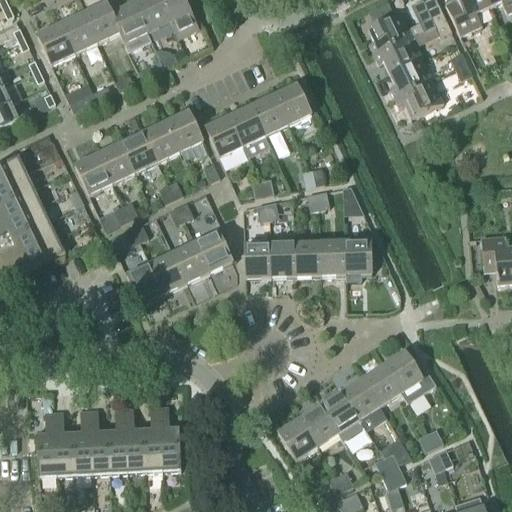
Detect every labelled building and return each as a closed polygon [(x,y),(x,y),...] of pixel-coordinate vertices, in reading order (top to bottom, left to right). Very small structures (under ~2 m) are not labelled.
[(147,37),(169,27),(162,12),(156,0),(149,0),(133,8),(147,37)] [(156,0),(162,12),(183,3),(181,0),(156,0)] [(430,22),(406,34),(399,20),(367,35),(373,48),(368,51),(373,61),(446,25),(434,0),(433,0),(422,5),(430,22)] [(488,14),(481,0),(453,0),(458,10),(447,15),(459,40),(481,30),(476,19),(488,14)] [(511,0),(481,0),(488,14),(501,8),(506,18),(511,15),(511,0)] [(0,10),(2,14),(8,11),(3,1),(0,2),(0,10)] [(183,3),(162,12),(169,27),(177,43),(197,34),(183,3)] [(96,49),(118,39),(120,38),(111,19),(105,7),(82,19),(96,49)] [(147,37),(133,8),(111,19),(120,38),(118,39),(123,49),(147,37)] [(8,11),(2,14),(6,24),(13,21),(8,11)] [(59,29),(74,60),(96,49),(82,19),(59,29)] [(414,50),(438,39),(440,41),(451,36),(446,25),(373,61),(376,70),(382,67),(388,80),(421,64),(414,50)] [(74,60),(59,29),(36,41),(50,71),(74,60)] [(17,46),(23,43),(19,33),(12,36),(17,46)] [(23,43),(17,46),(22,56),(28,53),(23,43)] [(455,74),(466,68),(461,57),(450,62),(455,74)] [(174,58),(159,65),(163,75),(178,67),(174,58)] [(393,104),(431,85),(421,64),(388,80),(394,91),(388,93),(393,104)] [(32,79),(39,76),(34,66),(27,69),(32,79)] [(466,68),(455,74),(460,85),(472,79),(466,68)] [(141,85),(155,78),(151,69),(136,76),(141,85)] [(39,76),(32,79),(37,89),(43,86),(39,76)] [(118,96),(133,89),(128,80),(114,87),(118,96)] [(431,85),(393,104),(398,113),(403,111),(410,124),(442,108),(431,85)] [(273,100),(287,130),(310,119),(296,89),(273,100)] [(96,107),(111,100),(106,91),(92,98),(96,107)] [(3,92),(0,93),(0,113),(10,108),(3,92)] [(48,112),(54,109),(50,99),(43,102),(48,112)] [(250,111),(264,140),(287,130),(273,100),(250,111)] [(73,118),(87,111),(83,102),(68,109),(73,118)] [(10,108),(0,113),(0,133),(18,125),(10,108)] [(228,121),(242,151),(264,140),(250,111),(228,121)] [(165,127),(179,156),(202,145),(188,116),(165,127)] [(242,151),(228,121),(205,132),(219,162),(242,151)] [(142,137),(156,167),(179,156),(165,127),(142,137)] [(119,148),(133,178),(156,167),(142,137),(119,148)] [(97,159),(111,189),(133,178),(119,148),(97,159)] [(111,189),(97,159),(74,170),(88,200),(111,189)] [(0,188),(24,177),(16,160),(0,168),(0,188)] [(219,182),(212,168),(203,172),(210,186),(219,182)] [(311,175),(314,191),(324,188),(321,173),(311,175)] [(314,191),(311,175),(301,177),(304,193),(314,191)] [(24,177),(0,188),(0,208),(32,193),(24,177)] [(260,186),(263,201),(273,199),(270,183),(260,186)] [(166,189),(173,204),(182,200),(175,185),(166,189)] [(263,201),(260,186),(250,188),(254,203),(263,201)] [(173,204),(166,189),(157,193),(164,208),(173,204)] [(363,220),(350,192),(342,193),(343,220),(363,220)] [(32,193),(0,208),(0,228),(40,209),(32,193)] [(316,198),(319,215),(329,213),(325,196),(316,198)] [(319,215),(316,198),(306,200),(309,217),(319,215)] [(121,211),(128,225),(138,221),(131,206),(121,211)] [(176,211),(184,226),(193,221),(185,207),(176,211)] [(265,209),(268,225),(278,223),(275,207),(265,209)] [(40,209),(0,228),(0,237),(6,235),(10,243),(48,225),(40,209)] [(268,225),(265,209),(255,211),(259,227),(268,225)] [(128,225),(121,211),(112,215),(119,230),(128,225)] [(184,226),(176,211),(167,216),(175,230),(184,226)] [(48,225),(10,243),(13,251),(0,257),(0,267),(55,241),(48,225)] [(132,232),(139,247),(148,243),(141,228),(132,232)] [(139,247),(132,232),(123,236),(130,251),(139,247)] [(193,247),(208,278),(232,266),(217,236),(193,247)] [(55,241),(0,267),(0,276),(0,277),(21,267),(26,276),(63,258),(55,241)] [(511,291),(511,252),(505,253),(504,241),(480,243),(483,271),(494,270),(496,292),(511,291)] [(319,247),(320,280),(345,280),(344,246),(319,247)] [(344,246),(345,280),(371,279),(370,246),(344,246)] [(171,258),(185,288),(208,278),(193,247),(171,258)] [(295,248),(296,281),(320,280),(319,247),(295,248)] [(270,249),(271,282),(296,281),(295,248),(270,249)] [(271,282),(270,249),(244,250),(245,283),(271,282)] [(149,268),(163,299),(185,288),(171,258),(149,268)] [(163,299),(149,268),(125,279),(140,310),(163,299)] [(382,370),(400,398),(422,383),(404,356),(382,370)] [(361,384),(379,411),(400,398),(382,370),(361,384)] [(340,397),(358,424),(379,411),(361,384),(340,397)] [(319,410),(337,438),(343,448),(364,434),(358,424),(340,397),(319,410)] [(299,424),(316,451),(337,438),(319,410),(299,424)] [(162,476),(159,411),(150,411),(151,434),(142,434),(144,477),(162,476)] [(159,411),(162,476),(180,475),(178,433),(169,433),(167,411),(159,411)] [(144,477),(142,434),(133,435),(132,412),(123,413),(126,478),(144,477)] [(126,478),(123,413),(114,413),(115,436),(107,436),(109,478),(126,478)] [(109,478),(107,436),(98,436),(97,414),(88,415),(91,479),(109,478)] [(91,479),(88,415),(79,415),(80,437),(71,438),(73,480),(91,479)] [(73,480),(71,438),(63,438),(62,416),(52,417),(55,481),(73,480)] [(55,481),(52,417),(44,417),(45,439),(35,440),(37,482),(55,481)] [(316,451),(299,424),(277,438),(295,465),(316,451)] [(427,438),(434,452),(443,448),(436,433),(427,438)] [(434,452),(427,438),(418,442),(425,457),(434,452)] [(436,458),(443,473),(452,469),(445,454),(436,458)] [(443,473),(436,458),(427,462),(434,477),(443,473)] [(384,463),(390,477),(398,473),(392,459),(384,463)] [(381,481),(390,477),(384,463),(375,467),(381,481)] [(398,473),(390,477),(397,491),(405,488),(398,473)] [(337,480),(343,495),(353,490),(346,476),(337,480)] [(390,477),(381,481),(388,496),(397,491),(390,477)] [(343,495),(337,480),(327,485),(334,499),(343,495)] [(346,501),(351,511),(360,511),(362,511),(356,497),(346,501)] [(351,511),(346,501),(337,506),(340,511),(351,511)]
